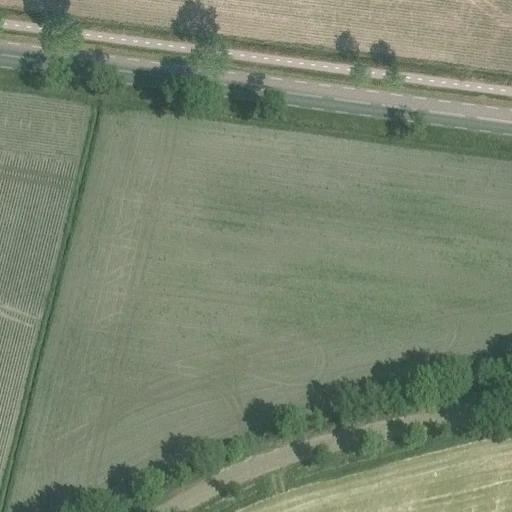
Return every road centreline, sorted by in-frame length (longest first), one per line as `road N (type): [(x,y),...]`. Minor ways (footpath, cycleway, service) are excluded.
road 1 (secondary): [(511,122),(0,53)]
road 2 (unclassified): [(162,511),(314,445),(511,403)]
